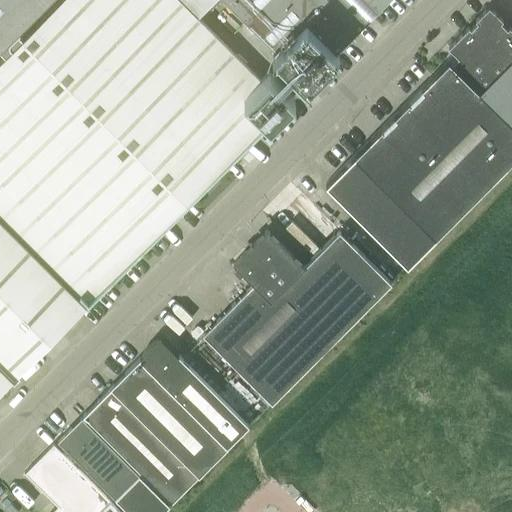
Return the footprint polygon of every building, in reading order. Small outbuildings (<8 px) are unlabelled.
[(0,0),(0,45),(45,0),(0,0)] [(197,15),(209,4),(205,0),(190,0),(186,5),(181,0),(58,0),(0,59),(0,212),(89,301),(295,94),(269,69),(260,78),(197,15)] [(181,0),(186,5),(190,0),(205,0),(209,4),(212,0),(227,0),(276,48),(273,51),(306,83),(338,51),(335,48),(383,0),(181,0)] [(352,156),(324,183),(406,264),(433,237),(435,235),(511,157),(511,27),(489,4),(448,45),(457,54),(450,60),(448,59),(432,75),(353,154),(352,156)] [(0,390),(85,305),(0,219),(0,390)] [(243,373),(271,401),(391,281),(339,229),(304,265),(267,228),(233,262),(253,282),(202,332),(229,359),(215,373),(229,387),(243,373)] [(170,501),(248,422),(178,352),(160,335),(156,337),(152,339),(147,343),(145,345),(143,348),(142,351),(140,355),(82,413),(170,501)] [(159,511),(168,503),(139,472),(81,414),(57,439),(115,496),(130,511),(159,511)] [(123,511),(110,498),(54,442),(25,471),(58,504),(50,511),(123,511)]
